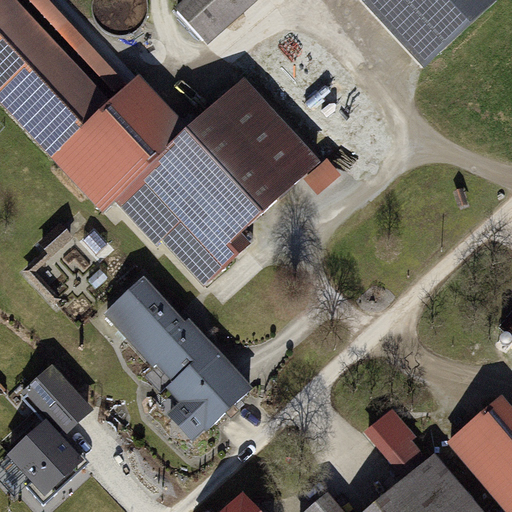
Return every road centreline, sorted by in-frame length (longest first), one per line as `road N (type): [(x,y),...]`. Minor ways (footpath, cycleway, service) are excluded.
road 1 (unclassified): [(180,511),(511,211)]
road 2 (track): [(340,0),(407,139),(511,190)]
road 3 (track): [(66,0),(130,66),(159,53),(160,0)]
road 4 (track): [(383,326),(511,395)]
